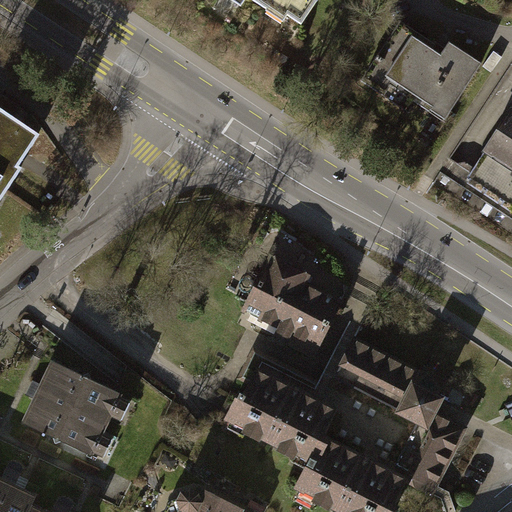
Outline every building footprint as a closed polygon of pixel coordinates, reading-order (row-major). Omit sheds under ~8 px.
[(236,0),(239,2),(240,0),(258,0),(267,5),(263,11),(282,23),(287,14),(301,23),(316,0),(236,0)] [(440,58),(399,29),(362,81),(401,108),(409,97),(442,121),(480,68),(449,46),(440,58)] [(511,209),(511,107),(508,105),(479,148),(483,151),(465,178),(511,209)] [(40,134),(0,107),(0,201),(23,168),(19,165),(40,134)] [(352,296),(271,259),(241,324),(322,361),(352,296)] [(426,370),(358,334),(334,377),(416,421),(393,463),(334,431),(348,406),(256,357),(225,415),(310,460),(298,482),(354,511),(393,511),(411,480),(433,491),(469,425),(440,410),(450,391),(429,380),(422,376),(426,370)] [(120,391),(50,358),(35,389),(21,421),(89,453),(91,449),(102,454),(111,435),(102,431),(112,411),(120,415),(128,398),(118,394),(120,391)] [(0,511),(53,511),(30,501),(34,492),(20,485),(0,475),(0,511)] [(255,511),(197,479),(178,511),(255,511)]
